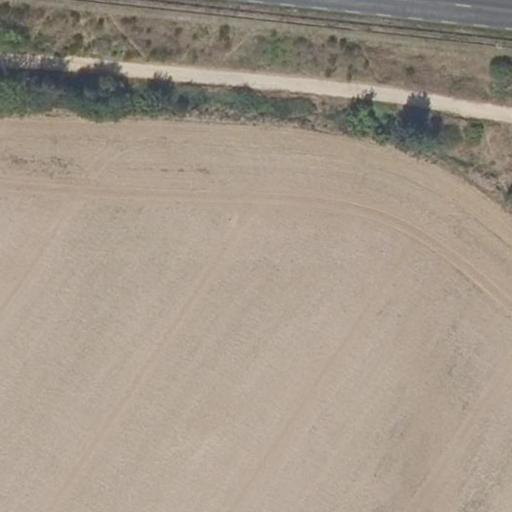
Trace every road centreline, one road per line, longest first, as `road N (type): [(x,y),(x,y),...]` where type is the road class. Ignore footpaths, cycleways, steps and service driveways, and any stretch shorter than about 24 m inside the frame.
road 1 (track): [(0,65),(332,89),(511,114)]
road 2 (primary): [(386,0),(511,13)]
